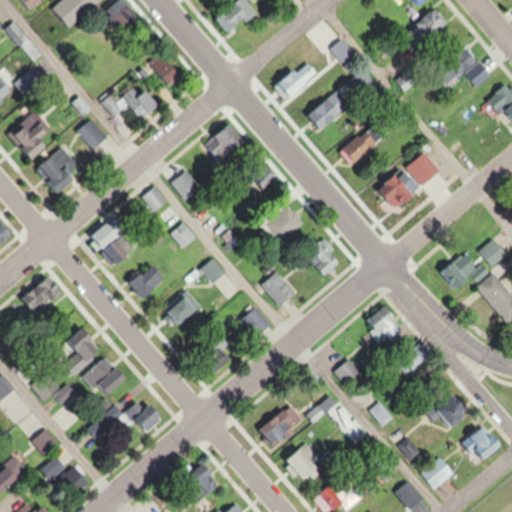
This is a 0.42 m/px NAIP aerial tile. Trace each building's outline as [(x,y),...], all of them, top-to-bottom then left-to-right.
[(21,0),(31,12),(45,0),(21,0)] [(238,0),(216,18),(231,36),(260,12),(250,0),(238,0)] [(409,29),(422,48),(454,27),(441,8),(409,29)] [(331,49),(344,65),(356,56),(343,40),(331,49)] [(479,81),(497,70),(486,50),(467,61),(479,81)] [(322,71),(307,57),(278,88),(292,102),(322,71)] [(182,75),(177,67),(164,76),(169,84),(182,75)] [(31,70),(14,81),(24,97),(41,86),(31,70)] [(511,104),(511,85),(495,91),(501,108),(511,104)] [(137,94),(135,89),(126,91),(134,119),(160,111),(154,89),(137,94)] [(103,102),(114,116),(123,110),(112,95),(103,102)] [(50,145),(44,138),(51,132),(33,111),(8,132),(33,160),(50,145)] [(108,136),(90,118),(77,131),(95,149),(108,136)] [(82,173),(59,148),(35,169),(59,195),(82,173)] [(430,178),(418,162),(380,191),(397,213),(420,196),(415,190),(430,178)] [(191,190),(178,171),(167,179),(179,197),(191,190)] [(154,213),(168,202),(156,185),(141,195),(154,213)] [(284,241),(306,223),(291,204),(268,223),(284,241)] [(105,248),(128,231),(117,215),(93,232),(105,248)] [(197,236),(185,221),(172,232),(184,246),(197,236)] [(321,272),(339,262),(325,237),(307,247),(321,272)] [(482,251),(496,266),(510,252),(496,237),(482,251)] [(201,268),(216,283),(228,271),(213,256),(201,268)] [(133,286),(153,298),(168,273),(148,261),(133,286)] [(299,291),(278,269),(263,283),(284,305),(299,291)] [(479,286),(511,324),(511,323),(511,290),(496,272),(479,286)] [(200,308),(185,291),(164,309),(180,326),(200,308)] [(399,313),(384,303),(370,324),(392,338),(399,328),(392,323),(399,313)] [(76,375),(105,351),(86,328),(62,349),(69,356),(63,361),(76,375)] [(219,348),(212,341),(199,353),(219,373),(237,355),(225,343),(219,348)] [(117,370),(105,357),(86,375),(109,398),(131,377),(121,367),(117,370)] [(347,387),(364,376),(352,358),(335,369),(347,387)] [(47,401),(61,388),(46,372),(32,386),(47,401)] [(0,377),(0,398),(13,390),(3,375),(0,377)] [(126,413),(146,433),(164,415),(144,396),(126,413)] [(469,397),(444,405),(450,427),(476,419),(469,397)] [(385,427),(396,417),(382,400),(371,410),(385,427)] [(308,422),(292,403),(263,428),(279,447),(308,422)] [(46,456),(60,444),(47,428),(33,440),(46,456)] [(421,455),(414,438),(404,442),(411,458),(421,455)] [(0,486),(25,486),(25,461),(0,461),(0,486)] [(210,495),(225,486),(216,468),(200,476),(210,495)] [(319,498),(327,511),(338,511),(366,497),(356,478),(319,498)]
